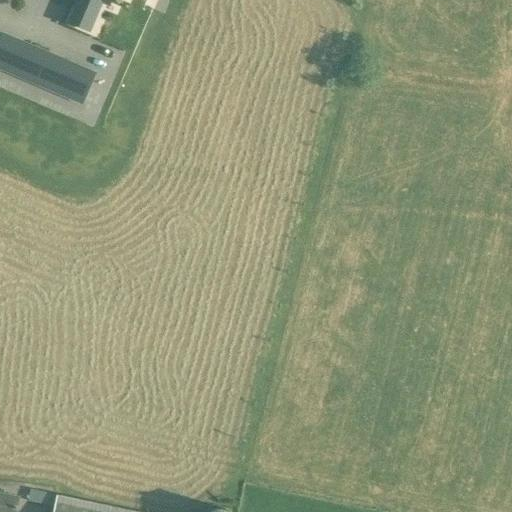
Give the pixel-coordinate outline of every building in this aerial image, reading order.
[(83,0),(82,4),(96,9),(99,0),(83,0)] [(95,74),(0,34),(0,69),(82,105),(95,74)] [(50,492),(30,488),(28,500),(48,505),(50,492)] [(0,511),(15,511),(18,496),(0,492),(0,511)] [(142,511),(56,494),(52,511),(142,511)]
